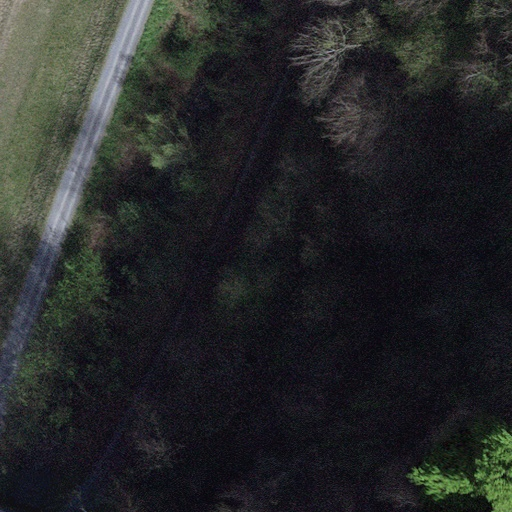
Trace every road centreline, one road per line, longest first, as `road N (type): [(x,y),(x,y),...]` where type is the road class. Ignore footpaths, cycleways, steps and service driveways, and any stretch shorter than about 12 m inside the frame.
road 1 (track): [(336,0),(85,511)]
road 2 (track): [(0,397),(143,0)]
